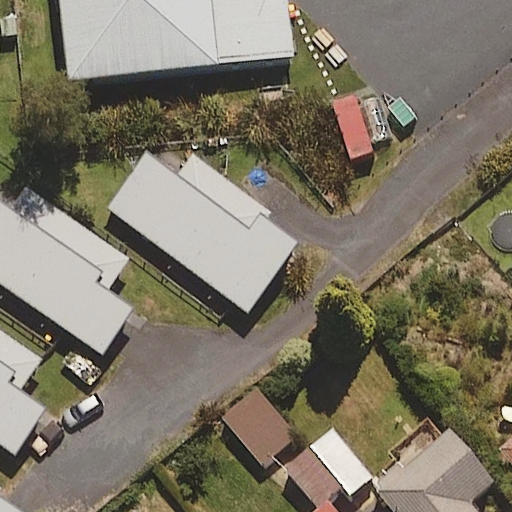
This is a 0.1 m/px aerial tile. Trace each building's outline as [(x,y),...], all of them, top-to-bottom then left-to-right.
[(66,0),(75,81),(283,60),(276,0),(66,0)] [(179,184),(150,162),(111,214),(250,318),(300,251),(266,226),(272,219),(196,162),(179,184)] [(13,218),(0,209),(0,287),(105,361),(135,317),(107,298),(130,265),(30,195),(13,218)] [(0,448),(17,460),(47,417),(20,398),(43,365),(0,335),(0,448)] [(299,439),(259,393),(225,423),(264,469),(299,439)] [(288,473),(319,511),(341,493),(349,502),(373,482),(334,435),(288,473)] [(495,490),(450,436),(379,495),(392,511),(472,511),(471,510),(495,490)] [(511,450),(503,458),(511,467),(511,450)] [(0,511),(27,511),(0,494),(0,511)]
